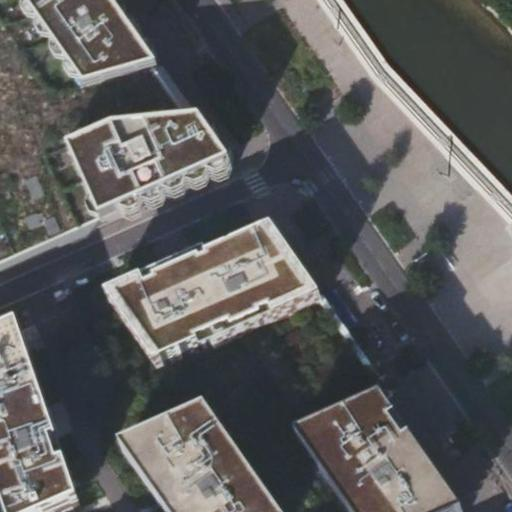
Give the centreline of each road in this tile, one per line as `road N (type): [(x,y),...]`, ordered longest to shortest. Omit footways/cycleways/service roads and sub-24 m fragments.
road 1 (residential): [(195,0),(511,452)]
road 2 (residential): [(123,511),(93,461),(41,278)]
